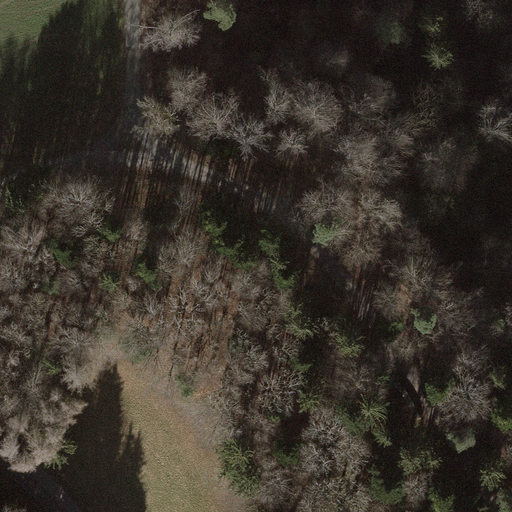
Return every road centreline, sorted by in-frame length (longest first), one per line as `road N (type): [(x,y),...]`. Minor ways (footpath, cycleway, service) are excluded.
road 1 (track): [(97,128),(218,156),(310,196),(416,327),(510,466),(509,511)]
road 2 (track): [(0,162),(42,136),(97,128),(123,112),(131,0)]
